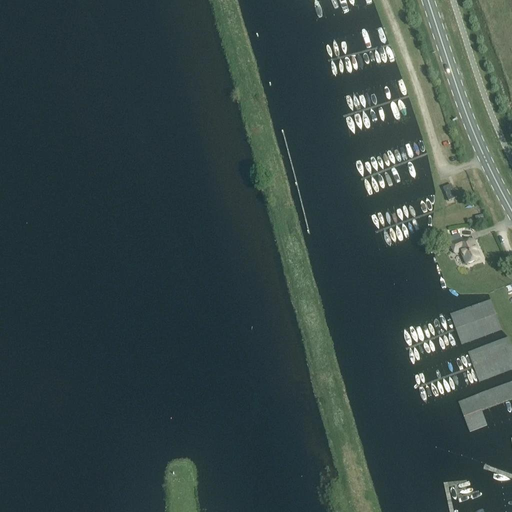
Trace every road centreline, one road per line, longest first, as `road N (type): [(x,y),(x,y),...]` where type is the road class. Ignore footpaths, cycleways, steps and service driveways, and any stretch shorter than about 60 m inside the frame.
road 1 (primary): [(511,212),(471,129),(427,0)]
road 2 (track): [(384,0),(443,167)]
